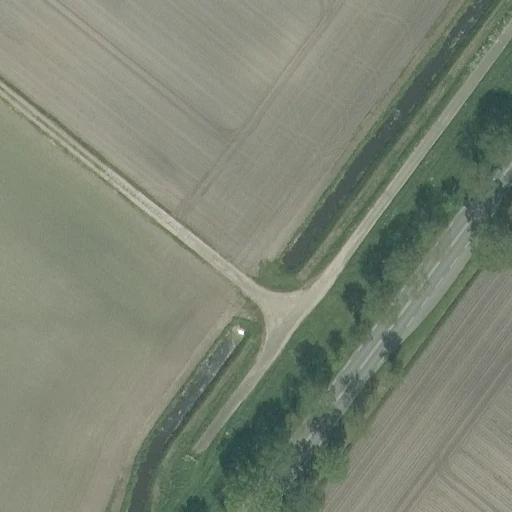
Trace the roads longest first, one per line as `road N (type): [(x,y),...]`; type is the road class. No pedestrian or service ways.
road 1 (unclassified): [(218,425),(511,29)]
road 2 (primary): [(258,511),(511,169)]
